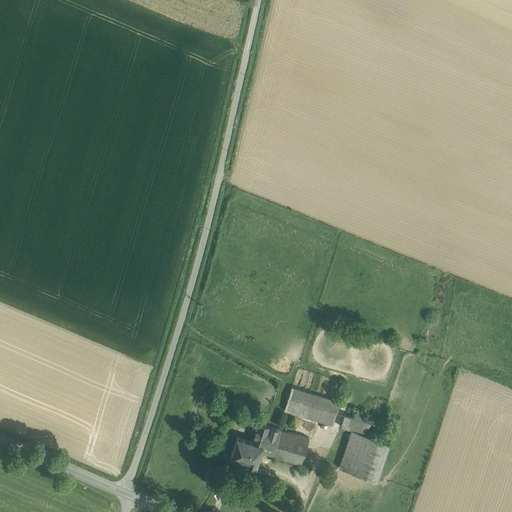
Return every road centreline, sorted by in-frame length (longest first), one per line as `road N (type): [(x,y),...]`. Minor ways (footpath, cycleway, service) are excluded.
road 1 (unclassified): [(258,0),(216,189),(129,494)]
road 2 (secondary): [(129,494),(0,438)]
